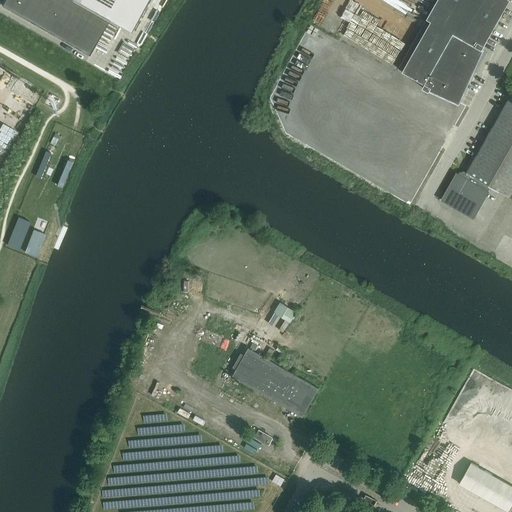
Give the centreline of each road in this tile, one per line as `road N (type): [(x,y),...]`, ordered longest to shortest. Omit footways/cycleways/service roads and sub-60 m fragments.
road 1 (unclassified): [(422,511),(316,452),(309,472)]
road 2 (unclassified): [(511,58),(444,176)]
